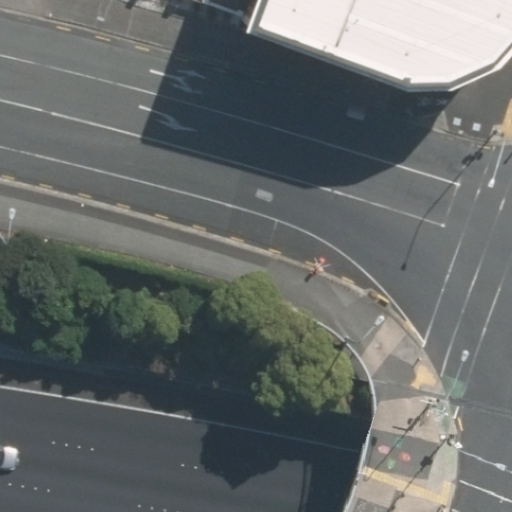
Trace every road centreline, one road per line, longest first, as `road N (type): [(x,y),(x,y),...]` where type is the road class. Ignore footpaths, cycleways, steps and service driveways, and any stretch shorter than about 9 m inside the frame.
road 1 (residential): [(0,102),(511,247)]
road 2 (motorway): [(0,481),(119,511)]
